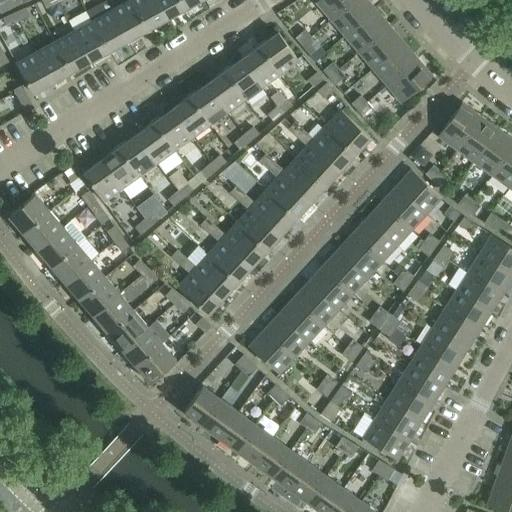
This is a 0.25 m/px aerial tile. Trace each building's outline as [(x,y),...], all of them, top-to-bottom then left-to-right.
[(12,8),(8,0),(0,3),(0,10),(1,13),(12,8)] [(131,0),(112,11),(129,41),(148,30),(131,0)] [(155,0),(131,0),(148,30),(167,20),(155,0)] [(180,0),(155,0),(167,20),(186,9),(180,0)] [(180,0),(186,9),(201,0),(180,0)] [(318,0),(316,3),(331,20),(354,0),(318,0)] [(367,0),(354,0),(331,20),(345,36),(376,10),(367,0)] [(26,8),(15,13),(19,21),(30,16),(26,8)] [(376,10),(345,36),(359,53),(390,26),(376,10)] [(112,11),(93,21),(109,51),(129,41),(112,11)] [(19,21),(15,13),(4,18),(8,26),(19,21)] [(93,21),(74,32),(91,62),(109,51),(93,21)] [(390,26),(359,53),(373,69),(404,43),(390,26)] [(296,38),(302,45),(311,37),(305,30),(296,38)] [(74,32),(55,42),(72,72),(91,62),(74,32)] [(278,33),(260,46),(280,74),(299,61),(278,33)] [(311,37),(302,45),(307,52),(317,44),(311,37)] [(55,42),(36,53),(53,83),(72,72),(55,42)] [(404,43),(373,69),(387,86),(418,59),(404,43)] [(260,46),(243,59),(263,87),(280,74),(260,46)] [(2,51),(0,52),(0,64),(1,66),(8,62),(2,51)] [(53,83),(36,53),(16,64),(33,94),(53,83)] [(243,59),(225,71),(245,99),(263,87),(243,59)] [(418,59),(387,86),(401,103),(432,76),(418,59)] [(324,71),(329,77),(339,70),(333,63),(324,71)] [(339,70),(329,77),(335,84),(344,76),(339,70)] [(225,71),(207,84),(228,112),(245,99),(225,71)] [(308,80),(314,87),(323,79),(317,72),(308,80)] [(207,84),(190,96),(210,124),(228,112),(207,84)] [(327,84),(318,91),(323,98),(332,90),(327,84)] [(14,90),(20,101),(27,97),(22,86),(14,90)] [(190,96),(172,109),(192,137),(210,124),(190,96)] [(352,104),(358,111),(367,103),(361,96),(352,104)] [(27,97),(20,101),(26,111),(33,107),(27,97)] [(286,99),(277,107),(282,113),(292,105),(286,99)] [(367,103),(358,111),(363,117),(373,109),(367,103)] [(438,136),(456,150),(480,117),(462,103),(438,136)] [(282,113),(277,107),(268,114),(273,121),(282,113)] [(172,109),(154,122),(174,150),(192,137),(172,109)] [(341,110),(325,127),(355,154),(370,138),(341,110)] [(480,117),(456,150),(474,162),(498,129),(480,117)] [(154,122),(137,134),(157,163),(174,150),(154,122)] [(295,123),(292,126),(289,129),(298,138),(304,131),(295,123)] [(253,127),(243,135),(249,142),(258,134),(253,127)] [(314,140),(304,131),(298,138),(308,146),(311,143),(340,170),(355,154),(325,127),(314,140)] [(511,139),(498,129),(474,162),(491,175),(511,146),(511,139)] [(137,134),(119,147),(139,175),(157,163),(137,134)] [(249,142),(243,135),(234,143),(240,149),(249,142)] [(311,143),(308,146),(296,159),(326,186),(340,170),(311,143)] [(511,146),(491,175),(509,188),(511,183),(511,146)] [(119,147),(101,160),(122,188),(139,175),(119,147)] [(266,154),(263,158),(260,161),(269,169),(275,163),(266,154)] [(220,155),(210,163),(216,170),(225,162),(220,155)] [(284,171),(275,163),(269,169),(278,178),(281,175),(311,202),(326,186),(296,159),(284,171)] [(122,188),(101,160),(83,173),(103,201),(122,188)] [(216,170),(210,163),(201,171),(207,177),(216,170)] [(425,174),(432,180),(440,171),(434,165),(425,174)] [(72,167),(65,172),(72,182),(79,177),(72,167)] [(412,170),(396,186),(426,214),(442,197),(412,170)] [(440,171),(432,180),(439,186),(447,177),(440,171)] [(278,178),(267,190),(296,218),(311,202),(281,175),(278,178)] [(186,183),(177,191),(183,198),(192,190),(186,183)] [(236,186),(233,190),(230,193),(240,201),(246,195),(236,186)] [(396,186),(382,202),(412,230),(426,214),(396,186)] [(255,203),(246,195),(240,201),(249,210),(252,206),(282,234),(296,218),(267,190),(255,203)] [(82,196),(89,206),(96,201),(89,191),(82,196)] [(183,198),(177,191),(168,199),(174,206),(183,198)] [(9,216),(23,234),(50,211),(35,194),(9,216)] [(458,204),(465,210),(473,200),(466,195),(458,204)] [(473,200),(465,210),(472,215),(480,206),(473,200)] [(96,201),(89,206),(96,216),(103,211),(96,201)] [(382,202),(367,218),(397,246),(412,230),(382,202)] [(249,210),(237,223),(267,250),(282,234),(252,206),(249,210)] [(444,214),(454,221),(459,214),(450,207),(444,214)] [(50,211),(23,234),(37,250),(64,228),(63,228),(50,211)] [(153,211),(144,219),(150,226),(159,218),(153,211)] [(464,217),(459,225),(469,232),(474,224),(464,217)] [(207,218),(204,222),(201,225),(210,233),(216,227),(207,218)] [(367,218),(352,234),(382,262),(397,246),(367,218)] [(150,226),(144,219),(135,227),(141,234),(150,226)] [(495,230),(502,235),(509,224),(501,220),(495,230)] [(64,228),(37,250),(51,267),(78,244),(78,245),(85,238),(71,221),(63,228),(64,228)] [(225,235),(216,227),(210,233),(219,242),(222,239),(252,266),(267,250),(237,223),(225,235)] [(511,226),(509,224),(502,235),(510,240),(511,235),(511,226)] [(107,232),(114,242),(121,237),(114,227),(107,232)] [(352,234),(337,251),(368,278),(382,262),(352,234)] [(430,234),(424,241),(434,249),(439,241),(430,234)] [(511,248),(491,235),(479,254),(511,275),(511,248)] [(121,237),(114,242),(121,251),(128,246),(121,237)] [(222,239),(219,242),(208,254),(237,282),(252,266),(222,239)] [(434,249),(424,241),(419,249),(429,256),(434,249)] [(78,244),(51,267),(65,283),(92,261),(78,245),(78,244)] [(444,246),(438,253),(448,260),(454,253),(444,246)] [(177,250),(175,254),(172,257),(181,265),(187,259),(177,250)] [(337,251),(323,266),(353,294),(368,278),(337,251)] [(448,260),(438,253),(433,260),(443,267),(448,260)] [(196,267),(187,259),(181,265),(190,274),(193,270),(223,298),(237,282),(208,254),(196,267)] [(511,275),(479,254),(468,273),(502,294),(511,278),(511,275)] [(134,266),(142,275),(148,268),(139,260),(134,266)] [(92,261),(65,283),(79,300),(106,277),(92,261)] [(323,266),(308,282),(338,310),(353,294),(323,266)] [(148,268),(142,275),(151,283),(157,277),(148,268)] [(404,269),(399,276),(409,284),(414,276),(404,269)] [(193,270),(190,274),(178,287),(207,314),(223,298),(193,270)] [(468,273),(456,291),(491,313),(502,294),(468,273)] [(409,284),(399,276),(394,284),(403,291),(409,284)] [(106,277),(79,300),(93,316),(120,294),(106,277)] [(418,280),(413,288),(423,295),(428,288),(418,280)] [(308,282),(294,298),(324,326),(338,310),(308,282)] [(423,295),(413,288),(408,295),(418,302),(423,295)] [(165,296),(174,304),(180,298),(171,290),(165,296)] [(456,291),(445,309),(479,331),(491,313),(456,291)] [(120,294),(93,316),(107,333),(134,311),(120,294)] [(180,298),(174,304),(183,312),(189,306),(180,298)] [(294,298),(279,314),(309,342),(324,326),(294,298)] [(380,307),(374,314),(385,322),(390,314),(380,307)] [(445,309),(433,328),(467,349),(479,331),(445,309)] [(134,311),(107,333),(121,349),(148,327),(134,311)] [(279,314),(264,330),(294,358),(309,342),(279,314)] [(385,322),(374,314),(369,321),(379,329),(385,322)] [(390,314),(385,322),(395,329),(400,322),(390,314)] [(211,326),(202,318),(196,324),(205,332),(211,326)] [(385,322),(379,329),(390,337),(395,329),(385,322)] [(148,327),(121,349),(135,366),(162,344),(148,327)] [(433,328),(421,347),(456,368),(467,349),(433,328)] [(294,358),(264,330),(249,347),(279,374),(294,358)] [(352,340),(347,347),(357,355),(362,347),(352,340)] [(162,344),(135,366),(150,383),(176,361),(162,344)] [(357,355),(347,347),(342,355),(352,362),(357,355)] [(421,347),(410,364),(444,386),(456,368),(421,347)] [(367,351),(361,359),(371,366),(377,358),(367,351)] [(235,364),(242,371),(250,362),(243,355),(235,364)] [(371,366),(361,359),(356,366),(366,373),(371,366)] [(250,362),(242,371),(248,377),(257,368),(250,362)] [(410,364),(398,383),(432,404),(444,386),(410,364)] [(327,375),(322,382),(332,390),(337,382),(327,375)] [(332,390),(322,382),(316,390),(326,397),(332,390)] [(398,383),(386,401),(421,423),(432,404),(398,383)] [(267,394),(274,400),(282,391),(275,385),(267,394)] [(184,412),(202,426),(221,399),(203,386),(184,412)] [(341,386),(336,393),(346,401),(351,393),(341,386)] [(282,391),(274,400),(281,406),(289,397),(282,391)] [(346,401),(336,393),(331,401),(341,408),(346,401)] [(221,399),(202,426),(219,438),(238,412),(221,399)] [(386,401),(375,419),(409,441),(421,423),(386,401)] [(238,412),(219,438),(237,451),(256,425),(238,412)] [(300,423),(307,428),(314,419),(307,413),(300,423)] [(314,419),(307,428),(314,434),(321,424),(314,419)] [(409,441),(375,419),(363,438),(397,460),(409,441)] [(256,425),(237,451),(254,464),(273,437),(256,425)] [(273,437),(254,464),(272,477),(291,450),(273,437)] [(336,447),(343,452),(350,442),(342,437),(336,447)] [(350,442),(343,452),(351,457),(358,447),(350,442)] [(511,444),(509,444),(502,464),(511,467),(511,444)] [(291,450),(272,477),(290,489),(309,463),(291,450)] [(372,471),(380,475),(386,465),(379,460),(372,471)] [(309,463),(290,489),(307,502),(326,476),(309,463)] [(511,467),(502,464),(495,484),(511,490),(511,467)] [(386,465),(380,475),(387,480),(394,470),(386,465)] [(326,476),(307,502),(320,511),(326,511),(344,489),(326,476)] [(511,511),(511,490),(495,484),(487,505),(506,511),(511,511)] [(344,489),(326,511),(353,511),(361,501),(344,489)] [(376,511),(361,501),(353,511),(376,511)]
